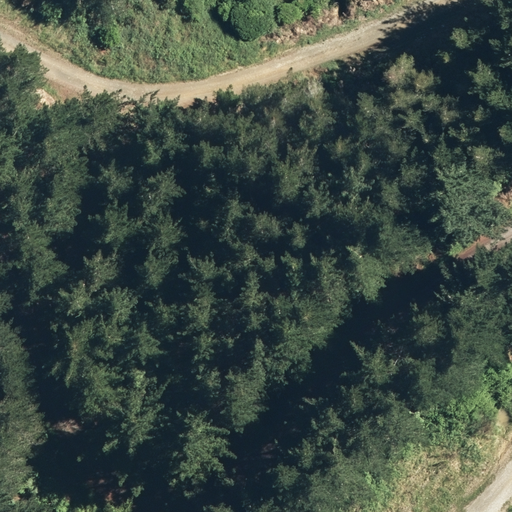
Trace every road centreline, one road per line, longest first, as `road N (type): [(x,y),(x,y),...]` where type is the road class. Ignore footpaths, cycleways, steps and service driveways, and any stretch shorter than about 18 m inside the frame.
road 1 (track): [(440,0),(375,33),(170,95),(75,84),(0,47)]
road 2 (track): [(185,511),(233,482),(368,335),(511,227)]
road 3 (track): [(0,264),(60,432),(96,484),(132,511)]
